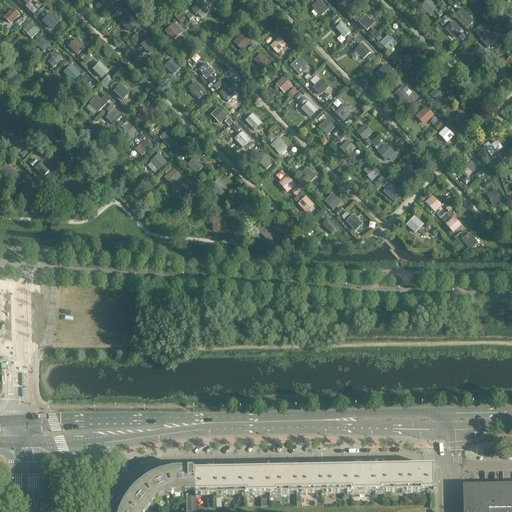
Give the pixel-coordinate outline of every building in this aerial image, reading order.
[(100,0),(91,9),(101,19),(111,9),(101,0),(100,0)] [(204,0),(194,8),(201,18),(212,10),(207,3),(210,0),(204,0)] [(322,16),(330,8),(322,0),(319,0),(313,7),(322,16)] [(426,13),(436,3),(432,0),(427,0),(420,7),(426,13)] [(1,16),(11,25),(20,15),(11,6),(1,16)] [(459,13),(470,25),(475,21),(464,9),(459,13)] [(40,21),(50,30),(60,20),(50,11),(40,21)] [(368,14),(360,21),(368,30),(376,23),(368,14)] [(442,29),(452,38),(462,28),(452,19),(442,29)] [(164,31),(174,41),(184,31),(174,21),(164,31)] [(33,38),(40,32),(32,22),(24,29),(33,38)] [(343,22),(337,28),(346,38),(352,32),(343,22)] [(115,32),(124,42),(134,32),(124,23),(115,32)] [(479,38),(489,47),(498,37),(489,28),(479,38)] [(234,40),(244,50),(254,40),(244,30),(234,40)] [(381,42),(390,51),(399,42),(389,33),(381,42)] [(160,47),(149,34),(140,41),(151,54),(160,47)] [(269,44),(278,54),(288,44),(278,34),(269,44)] [(33,46),(42,56),(52,46),(42,36),(33,46)] [(80,54),(87,47),(78,38),(71,46),(80,54)] [(354,49),(364,59),(374,49),(364,39),(354,49)] [(477,61),(487,53),(480,44),(469,51),(477,61)] [(57,51),(48,60),(56,68),(65,58),(57,51)] [(256,60),(264,69),(272,62),(264,53),(256,60)] [(161,68),(171,77),(181,67),(171,58),(161,68)] [(292,67),(302,76),(310,68),(300,58),(292,67)] [(403,67),(412,77),(422,67),(412,58),(403,67)] [(90,70),(100,80),(110,70),(100,60),(90,70)] [(195,71),(205,80),(214,70),(205,61),(195,71)] [(384,80),(393,70),(386,63),(377,73),(384,80)] [(61,75),(71,84),(80,74),(70,65),(61,75)] [(489,80),(498,89),(508,80),(498,70),(489,80)] [(274,85),(283,95),(293,85),(283,75),(274,85)] [(313,88),(323,98),(332,88),(323,78),(313,88)] [(200,99),(207,92),(197,81),(190,88),(200,99)] [(115,90),(125,100),(132,93),(122,83),(115,90)] [(396,92),(408,104),(417,95),(405,83),(396,92)] [(222,92),(230,101),(237,95),(229,85),(222,92)] [(313,118),(323,107),(313,98),(303,109),(313,118)] [(341,99),(337,104),(341,107),(336,113),(347,122),(351,117),(348,114),(352,108),(341,99)] [(136,115),(146,124),(156,114),(146,105),(136,115)] [(208,115),(218,124),(227,114),(217,105),(208,115)] [(415,115),(425,124),(434,114),(424,105),(415,115)] [(452,118),(462,127),(471,117),(462,108),(452,118)] [(103,119),(113,128),(122,118),(113,109),(103,119)] [(243,122),(253,131),(262,121),(252,112),(243,122)] [(437,130),(444,126),(438,116),(432,120),(437,130)] [(318,128),(328,137),(337,127),(327,118),(318,128)] [(133,140),(140,133),(129,121),(121,127),(133,140)] [(354,132),(364,141),(374,131),(364,122),(354,132)] [(439,133),(449,143),(456,136),(447,126),(439,133)] [(246,131),(236,137),(242,148),(252,142),(246,131)] [(11,145),(21,155),(30,145),(21,135),(11,145)] [(143,157),(155,146),(145,135),(133,147),(143,157)] [(160,146),(170,155),(179,145),(170,136),(160,146)] [(272,147),(283,155),(290,146),(278,137),(272,147)] [(349,156),(357,148),(349,139),(341,147),(349,156)] [(484,146),(494,157),(504,147),(498,140),(492,145),(489,141),(484,146)] [(388,143),(380,149),(391,165),(400,158),(388,143)] [(256,162),(266,172),(275,162),(265,152),(256,162)] [(147,164),(157,173),(167,163),(157,154),(147,164)] [(52,170),(37,155),(30,162),(45,177),(52,170)] [(197,156),(188,164),(197,175),(206,166),(197,156)] [(362,172),(372,182),(381,172),(372,162),(362,172)] [(458,172),(468,181),(477,172),(467,162),(458,172)] [(397,175),(407,184),(416,174),(407,165),(397,175)] [(299,177),(309,186),(319,176),(309,167),(299,177)] [(175,168),(166,178),(173,185),(183,175),(175,168)] [(294,198),(302,191),(289,175),(281,181),(294,198)] [(381,181),(388,188),(385,191),(394,201),(402,193),(385,176),(381,181)] [(208,192),(218,202),(227,192),(217,182),(208,192)] [(174,196),(183,206),(193,196),(183,186),(174,196)] [(15,199),(25,209),(35,199),(25,189),(15,199)] [(60,211),(71,203),(62,192),(52,200),(60,211)] [(335,211),(344,202),(334,193),(326,201),(335,211)] [(425,201),(434,211),(441,204),(432,194),(425,201)] [(295,205),(305,214),(314,204),(304,195),(295,205)] [(248,203),(240,206),(243,214),(251,211),(248,203)] [(443,209),(438,213),(446,224),(452,220),(443,209)] [(344,222),(354,231),(364,221),(354,212),(344,222)] [(405,224),(415,233),(424,223),(414,214),(405,224)] [(455,233),(463,224),(456,216),(447,224),(455,233)] [(211,232),(224,233),(225,219),(212,219),(211,232)] [(331,230),(337,225),(331,219),(326,224),(331,230)] [(257,232),(267,242),(277,232),(267,222),(257,232)] [(470,250),(480,240),(470,231),(460,241),(470,250)] [(434,492),(433,468),(421,468),(421,466),(416,466),(415,466),(415,468),(406,468),(406,493),(434,492)] [(380,493),(379,469),(369,469),(369,467),(364,467),(363,467),(363,469),(352,469),(352,494),(380,493)] [(406,493),(406,468),(396,468),(396,467),(391,467),(390,467),(390,469),(379,469),(380,493),(406,493)] [(301,495),(300,470),(291,470),(291,469),(286,469),(286,468),(285,468),(285,470),(274,471),(275,495),(301,495)] [(326,494),(326,470),(316,470),(316,468),(311,468),(310,468),(310,470),(300,470),(301,495),(326,494)] [(352,494),(352,469),(341,469),(341,468),(336,468),(335,468),(336,470),(326,470),(326,494),(352,494)] [(247,496),(247,471),(236,471),(236,470),(231,470),(231,469),(230,469),(230,471),(221,472),(221,496),(247,496)] [(275,495),(274,471),(263,471),(263,469),(258,469),(258,471),(247,471),(247,496),(275,495)] [(221,496),(221,472),(211,472),(211,470),(206,470),(205,470),(205,472),(195,472),(195,497),(221,496)] [(99,471),(91,471),(91,483),(99,483),(99,471)] [(187,493),(187,472),(182,472),(178,473),(174,473),(172,473),(169,474),(173,493),(175,493),(179,492),(181,492),(185,492),(185,493),(186,493),(187,493)] [(195,511),(195,497),(195,472),(187,472),(187,493),(186,493),(186,507),(181,511),(195,511)] [(173,493),(169,474),(165,475),(162,476),(160,477),(156,478),(152,480),(150,481),(147,483),(143,485),(155,501),(157,500),(159,499),(162,497),(164,496),(173,493)] [(155,501),(143,485),(141,487),(138,490),(136,492),(133,495),(131,498),(128,501),(126,504),(125,507),(134,511),(144,511),(146,511),(148,508),(149,506),(151,505),(153,503),(155,501)] [(511,511),(511,486),(464,488),(464,511),(511,511)]
